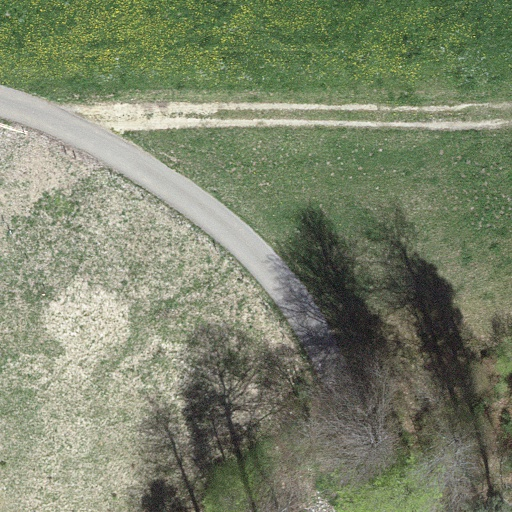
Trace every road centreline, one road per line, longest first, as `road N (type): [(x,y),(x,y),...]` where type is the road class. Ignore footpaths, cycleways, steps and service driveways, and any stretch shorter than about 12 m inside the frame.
road 1 (unclassified): [(0,102),(154,173),(237,238),(291,301),(409,511)]
road 2 (track): [(50,119),(511,115)]
